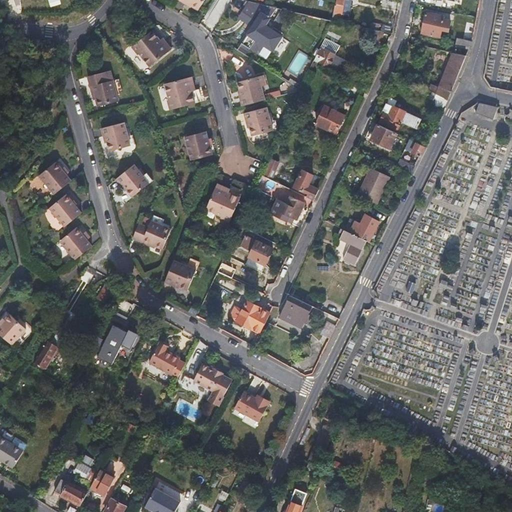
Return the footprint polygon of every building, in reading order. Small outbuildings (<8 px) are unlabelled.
[(176,0),(174,3),(183,9),(186,6),(195,12),(202,0),(176,0)] [(333,0),(330,16),(346,20),(349,11),(342,9),(344,0),(333,0)] [(271,51),(281,36),(265,26),(270,18),(257,9),(242,33),(271,51)] [(426,13),(421,34),(439,38),(441,32),(448,33),(450,22),(443,20),(444,17),(426,13)] [(151,31),(131,48),(136,54),(137,53),(148,67),(165,53),(156,42),(158,40),(151,31)] [(324,35),(319,44),(333,52),(338,43),(324,35)] [(468,50),(471,43),(456,38),(454,46),(468,50)] [(319,44),(313,57),(327,65),(333,53),(333,52),(319,44)] [(298,52),(292,68),(301,71),(307,56),(298,52)] [(435,93),(447,99),(466,56),(451,53),(446,65),(447,65),(439,85),(431,82),(428,90),(435,93)] [(96,107),(116,101),(108,71),(86,77),(91,95),(93,95),(96,107)] [(241,107),(262,102),(256,81),(248,83),(246,74),(230,78),(235,96),(238,95),(241,107)] [(166,100),(168,110),(193,103),(190,91),(187,91),(184,79),(164,84),(168,99),(166,100)] [(442,111),(447,99),(435,93),(430,104),(442,111)] [(420,118),(385,102),(380,112),(383,114),(380,121),(396,129),(399,120),(416,128),(420,118)] [(479,103),(475,114),(493,119),(496,106),(479,103)] [(323,105),(315,122),(335,132),(343,114),(323,105)] [(243,127),(248,146),(264,141),(262,132),(269,129),(264,109),(242,114),(246,126),(243,127)] [(397,133),(378,124),(371,140),(390,148),(397,133)] [(130,152),(124,131),(117,133),(115,125),(100,128),(105,148),(107,148),(110,158),(130,152)] [(179,153),(182,162),(206,155),(203,143),(201,144),(197,131),(177,136),(182,152),(179,153)] [(411,151),(419,155),(424,146),(416,141),(411,151)] [(281,161),(270,156),(262,173),(271,178),(275,169),(277,169),(281,161)] [(396,165),(412,171),(415,164),(400,157),(396,165)] [(46,187),(52,195),(73,179),(65,169),(63,171),(54,160),(38,173),(48,186),(46,187)] [(369,167),(357,194),(376,203),(388,176),(369,167)] [(126,170),(113,180),(125,194),(126,193),(135,203),(151,190),(138,173),(132,178),(126,170)] [(306,196),(313,200),(318,189),(307,184),(312,175),(301,170),(297,178),(296,177),(292,185),(307,192),(306,196)] [(210,192),(202,211),(216,217),(215,219),(224,223),(235,199),(224,194),(222,197),(210,192)] [(47,208),(62,227),(80,214),(65,194),(47,208)] [(276,199),(269,214),(285,221),(288,216),(294,219),(302,202),(289,196),(286,203),(276,199)] [(350,232),(367,239),(369,240),(378,221),(364,214),(360,224),(354,222),(350,232)] [(137,223),(130,238),(145,245),(146,243),(160,249),(168,229),(154,223),(151,230),(137,223)] [(356,264),(367,239),(350,232),(341,228),(340,232),(343,234),(341,239),(350,244),(344,258),(356,264)] [(70,263),(87,250),(71,230),(55,243),(70,263)] [(272,248),(246,235),(242,243),(242,246),(250,250),(248,255),(264,263),(272,248)] [(220,260),(216,270),(230,277),(235,267),(220,260)] [(168,267),(161,282),(178,290),(179,287),(190,292),(198,273),(180,265),(177,272),(168,267)] [(86,275),(78,288),(90,296),(99,283),(86,275)] [(311,306),(289,297),(289,299),(288,301),(287,304),(285,305),(279,318),(300,328),(311,306)] [(244,302),(234,323),(259,335),(268,314),(244,302)] [(186,309),(195,314),(198,308),(189,303),(186,309)] [(227,320),(234,323),(239,313),(232,309),(227,320)] [(316,337),(326,342),(338,318),(321,310),(318,317),(328,322),(324,332),(319,329),(316,337)] [(0,336),(9,345),(24,329),(8,314),(0,323),(0,336)] [(132,344),(138,333),(128,327),(127,330),(120,326),(122,324),(114,320),(97,353),(111,360),(123,339),(132,344)] [(47,336),(35,356),(46,363),(59,343),(58,343),(64,333),(63,328),(59,325),(54,327),(48,336),(47,336)] [(169,346),(160,341),(150,360),(177,375),(186,361),(180,357),(182,356),(168,348),(169,346)] [(217,366),(216,368),(210,366),(204,362),(195,379),(214,389),(208,399),(219,404),(233,378),(223,372),(224,370),(217,366)] [(262,397),(261,400),(255,397),(243,391),(234,407),(260,420),(270,401),(262,397)] [(22,448),(0,435),(0,457),(1,458),(0,459),(12,466),(22,448)] [(320,475),(323,468),(311,463),(308,469),(320,475)] [(100,468),(91,484),(106,491),(114,476),(100,468)] [(236,476),(232,483),(244,489),(247,481),(250,483),(254,474),(242,468),(238,477),(236,476)] [(62,492),(61,493),(81,503),(88,490),(68,480),(68,481),(61,477),(55,488),(62,492)] [(157,481),(154,488),(180,501),(183,494),(157,481)] [(297,486),(296,490),(306,494),(307,490),(297,486)] [(174,511),(180,501),(154,488),(144,506),(153,511),(152,511),(174,511)] [(284,511),(298,511),(306,494),(296,490),(292,499),(290,498),(284,511)] [(112,498),(106,510),(109,511),(122,511),(126,505),(112,498)] [(199,500),(194,511),(196,511),(202,511),(207,503),(199,500)]
